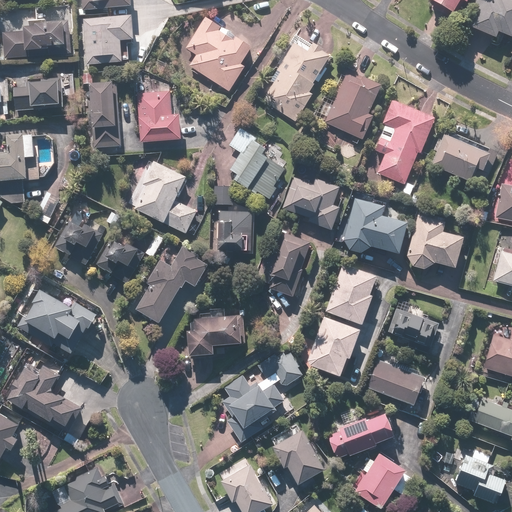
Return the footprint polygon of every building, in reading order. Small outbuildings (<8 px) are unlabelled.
[(131,0),(82,0),(83,11),(132,7),(131,0)] [(429,0),(434,3),(431,8),(452,20),(464,1),(466,3),(468,0),(429,0)] [(477,8),(469,27),(496,39),(498,33),(511,38),(511,35),(511,0),(475,0),(473,6),(477,8)] [(123,63),(121,42),(134,41),(132,16),(119,17),(119,16),(82,19),(86,66),(123,63)] [(196,56),(189,66),(229,92),(245,68),(241,65),(252,48),(206,18),(186,49),(196,56)] [(48,49),(48,47),(64,46),(63,22),(35,24),(36,27),(22,27),(23,32),(3,33),(4,59),(30,58),(29,51),(48,49)] [(272,107),(295,122),(313,95),(309,93),(315,85),(313,84),(331,56),(322,51),(323,50),(313,43),(308,53),(294,43),(270,81),(274,83),(266,95),(276,101),(272,107)] [(368,114),(381,86),(344,69),(331,97),(334,99),(323,122),(362,140),(373,116),(368,114)] [(41,82),(30,83),(30,87),(14,89),(15,111),(63,108),(62,93),(61,78),(41,79),(41,82)] [(95,149),(122,147),(117,82),(89,85),(95,149)] [(170,91),(136,93),(139,126),(140,143),(181,140),(180,115),(172,115),(170,91)] [(377,173),(404,185),(418,153),(420,154),(435,119),(392,100),(382,124),(385,125),(380,138),(390,142),(377,173)] [(8,154),(0,154),(0,181),(27,180),(25,153),(24,153),(23,135),(7,136),(8,154)] [(484,169),(490,155),(482,151),(444,135),(431,165),(469,181),(476,166),(484,169)] [(232,172),(237,175),(234,180),(256,194),(258,192),(266,197),(270,200),(277,189),(274,187),(285,169),(276,163),(263,155),(266,149),(253,140),(243,154),(241,153),(229,170),(232,172)] [(175,200),(186,178),(153,161),(131,207),(164,223),(186,234),(198,212),(175,200)] [(332,230),(340,208),(333,206),(339,188),(315,179),(314,184),(294,177),(282,209),(309,219),(308,222),(332,230)] [(511,185),(502,184),(500,193),(499,193),(494,218),(511,221),(511,185)] [(233,186),(213,186),(213,205),(233,205),(233,186)] [(1,188),(2,198),(10,203),(24,202),(24,188),(1,188)] [(48,223),(60,199),(48,193),(46,197),(37,192),(27,212),(48,223)] [(343,240),(350,251),(361,254),(372,247),(399,255),(407,224),(400,222),(382,216),(385,207),(382,206),(354,198),(343,240)] [(252,212),(219,211),(217,250),(251,252),(252,212)] [(406,256),(413,267),(424,270),(435,264),(455,269),(463,238),(443,232),(445,222),(417,215),(406,256)] [(101,239),(103,234),(85,224),(82,228),(69,221),(54,247),(86,265),(101,239)] [(255,283),(293,298),(303,271),(301,270),(311,242),(280,230),(272,250),(268,248),(264,257),(263,261),(255,283)] [(112,239),(96,264),(110,273),(109,273),(127,284),(145,254),(127,243),(125,247),(112,239)] [(136,309),(159,323),(181,287),(182,288),(186,282),(195,287),(208,266),(197,259),(199,256),(183,246),(171,266),(161,260),(147,283),(150,286),(136,309)] [(511,254),(501,251),(493,281),(511,286),(511,254)] [(376,276),(343,264),(325,312),(362,326),(373,296),(369,295),(376,276)] [(52,348),(54,344),(72,354),(78,344),(70,339),(81,322),(90,327),(97,315),(76,302),(73,308),(41,289),(33,303),(35,304),(28,316),(25,314),(17,326),(52,348)] [(395,308),(387,332),(410,340),(407,347),(428,354),(439,324),(418,316),(395,308)] [(189,356),(214,354),(214,346),(242,343),(241,340),(245,340),(243,315),(237,315),(193,319),(194,323),(190,323),(191,331),(187,331),(189,356)] [(306,364),(340,377),(347,359),(349,359),(360,330),(324,317),(306,364)] [(482,368),(511,376),(511,339),(511,341),(492,335),(482,368)] [(275,353),(258,366),(267,380),(275,375),(281,384),(287,386),(303,375),(298,368),(300,366),(290,352),(286,355),(283,352),(277,356),(275,353)] [(424,377),(378,359),(367,388),(413,406),(424,377)] [(59,395),(51,391),(60,375),(43,365),(38,375),(25,367),(18,380),(16,379),(11,389),(12,390),(7,399),(24,409),(25,407),(46,419),(69,432),(83,408),(59,395)] [(273,383),(262,390),(257,381),(250,386),(243,375),(223,387),(230,397),(222,402),(233,418),(227,421),(241,442),(263,428),(257,419),(274,408),(285,401),(273,383)] [(476,397),(468,420),(511,436),(509,440),(511,440),(511,410),(506,408),(507,404),(503,402),(501,406),(476,397)] [(18,439),(13,436),(20,425),(0,412),(0,460),(8,448),(12,450),(18,439)] [(385,413),(366,420),(365,418),(338,428),(339,430),(327,435),(337,458),(349,454),(349,456),(376,446),(375,444),(394,436),(385,413)] [(284,469),(288,467),(298,485),(324,470),(302,430),(285,439),(272,447),(284,469)] [(471,457),(465,455),(462,463),(456,478),(457,478),(455,483),(474,491),(473,496),(493,503),(497,494),(499,495),(505,480),(486,473),(490,464),(487,463),(490,455),(474,449),(471,457)] [(379,453),(354,492),(381,509),(406,471),(379,453)] [(236,501),(242,511),(259,511),(273,504),(251,464),(224,479),(221,481),(233,503),(236,501)] [(74,477),(75,481),(40,497),(47,511),(105,511),(104,510),(120,503),(112,487),(106,490),(105,488),(108,487),(110,486),(105,476),(103,476),(98,466),(74,477)]
